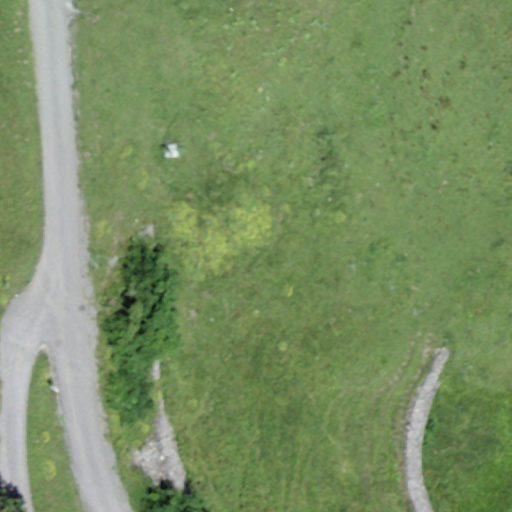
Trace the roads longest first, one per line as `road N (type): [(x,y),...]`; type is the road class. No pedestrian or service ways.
road 1 (unclassified): [(51,0),(66,297)]
road 2 (unclassified): [(27,511),(18,380),(32,327),(66,297)]
road 3 (unclassified): [(66,297),(90,455),(111,511)]
